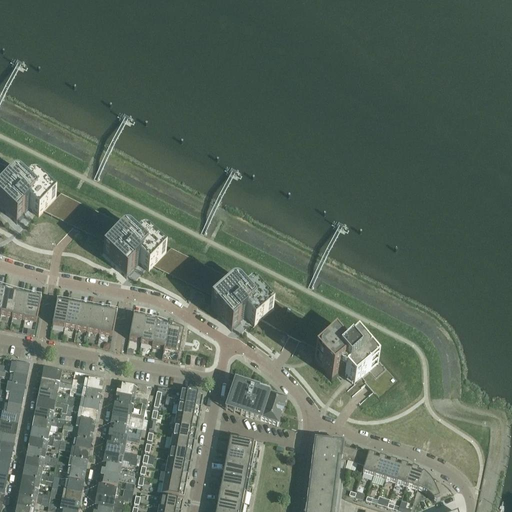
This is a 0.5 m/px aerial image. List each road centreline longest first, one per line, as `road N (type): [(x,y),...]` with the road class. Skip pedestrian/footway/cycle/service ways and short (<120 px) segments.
road 1 (unclassified): [(469,511),(467,493),(447,471),(308,420)]
road 2 (residential): [(10,511),(39,348)]
road 3 (residential): [(116,361),(87,511)]
road 4 (residential): [(193,511),(219,379)]
